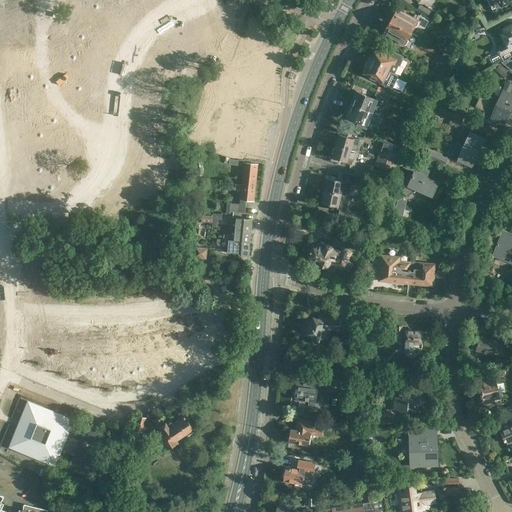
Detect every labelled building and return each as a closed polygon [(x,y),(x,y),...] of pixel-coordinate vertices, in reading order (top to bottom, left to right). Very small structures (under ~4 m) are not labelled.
[(4,0),(4,11),(23,12),(24,0),(4,0)] [(116,0),(113,0),(110,3),(120,14),(126,10),(133,17),(141,9),(133,0),(121,0),(119,2),(116,0)] [(133,0),(141,9),(151,2),(149,0),(133,0)] [(510,0),(509,0),(487,0),(492,8),(501,3),(502,4),(510,0)] [(416,10),(427,16),(430,11),(419,5),(416,10)] [(397,10),(391,21),(411,33),(415,26),(419,28),(420,28),(425,29),(429,20),(419,14),(419,15),(416,14),(414,18),(413,19),(397,10)] [(4,11),(3,22),(23,22),(23,12),(4,11)] [(202,33),(195,34),(197,48),(204,47),(204,42),(216,40),(215,31),(216,31),(215,24),(213,24),(212,17),(205,18),(205,20),(200,21),(202,33)] [(478,18),(473,27),(477,31),(484,27),(478,18)] [(99,30),(93,41),(111,51),(117,39),(108,35),(110,28),(97,21),(93,28),(99,30)] [(411,33),(391,21),(384,32),(400,42),(400,43),(405,46),(406,45),(409,47),(412,42),(407,40),(411,33)] [(3,22),(2,34),(9,33),(8,36),(16,36),(16,34),(21,35),(22,31),(22,30),(23,22),(3,22)] [(511,22),(500,29),(506,40),(497,45),(502,56),(511,51),(511,22)] [(253,34),(249,45),(268,52),(272,41),(265,39),(265,36),(259,35),(258,36),(253,34)] [(84,48),(79,55),(94,62),(98,56),(107,61),(111,51),(93,41),(89,52),(84,48)] [(161,50),(158,54),(168,62),(164,66),(176,74),(180,68),(176,65),(183,54),(163,42),(159,49),(161,50)] [(250,46),(246,58),(264,64),(268,52),(250,46)] [(371,56),(368,62),(391,72),(396,75),(400,66),(401,66),(404,60),(402,60),(404,57),(390,49),(387,54),(377,49),(376,51),(375,51),(373,55),(371,56)] [(10,69),(0,72),(3,84),(10,82),(23,77),(20,66),(25,65),(23,58),(8,63),(10,69)] [(246,58),(241,68),(261,75),(264,64),(246,58)] [(400,77),(391,72),(368,62),(365,67),(366,69),(364,74),(378,81),(377,82),(394,90),(400,77)] [(494,70),(504,79),(509,73),(499,64),(494,70)] [(241,68),(237,79),(257,86),(261,75),(241,68)] [(89,75),(74,75),(76,78),(79,82),(78,95),(99,96),(100,84),(89,84),(89,75)] [(10,82),(3,84),(7,95),(19,92),(21,99),(34,95),(32,89),(27,90),(23,77),(23,78),(10,82)] [(500,96),(496,104),(511,110),(511,106),(511,93),(509,92),(511,86),(511,84),(506,82),(503,89),(498,87),(495,94),(500,96)] [(141,91),(140,102),(158,105),(160,95),(168,96),(169,87),(153,84),(152,92),(141,91)] [(356,91),(351,104),(378,115),(381,108),(384,109),(385,107),(386,108),(388,102),(387,102),(388,100),(381,97),(383,93),(378,91),(376,96),(377,96),(376,100),(356,91)] [(71,106),(71,114),(86,115),(87,108),(98,108),(99,96),(78,95),(77,106),(71,106)] [(232,96),(230,108),(250,111),(252,100),(232,96)] [(139,102),(137,114),(146,115),(145,124),(162,127),(164,118),(156,117),(158,105),(139,102)] [(351,104),(346,117),(368,125),(370,121),(376,124),(380,116),(378,115),(351,104)] [(511,110),(496,104),(490,118),(504,124),(511,110)] [(453,107),(451,113),(463,119),(466,113),(453,107)] [(230,108),(227,119),(247,123),(250,111),(230,108)] [(459,126),(459,124),(460,125),(463,119),(451,113),(451,114),(446,111),(443,117),(451,121),(449,121),(448,124),(449,126),(451,127),(453,126),(454,128),(456,129),(458,128),(459,126)] [(27,122),(17,123),(18,134),(37,133),(37,121),(42,121),(43,112),(28,114),(27,122)] [(227,119),(225,131),(245,135),(247,123),(227,119)] [(463,127),(456,143),(477,153),(484,138),(470,132),(470,130),(463,127)] [(80,128),(65,128),(66,136),(70,136),(70,149),(93,149),(93,141),(91,141),(91,136),(80,136),(80,128)] [(225,131),(222,142),(227,143),(226,146),(234,147),(234,144),(242,146),(245,135),(225,131)] [(37,133),(18,134),(19,146),(30,146),(31,153),(46,152),(46,144),(39,145),(37,133)] [(340,134),(336,146),(358,153),(362,142),(359,141),(359,140),(350,137),(351,135),(345,133),(344,136),(340,134)] [(134,144),(130,156),(150,162),(153,152),(159,154),(162,146),(147,141),(144,148),(134,144)] [(381,141),(376,158),(395,164),(401,148),(381,141)] [(456,162),(457,160),(471,166),(477,153),(456,143),(449,159),(456,162)] [(358,153),(336,146),(332,157),(337,159),(337,161),(351,165),(353,159),(356,160),(358,153)] [(427,151),(424,160),(444,168),(447,159),(427,151)] [(130,156),(126,167),(136,171),(134,177),(147,182),(150,175),(145,174),(150,162),(130,156)] [(373,168),(392,174),(395,164),(376,158),(373,168)] [(230,160),(229,164),(244,166),(243,178),(242,179),(256,180),(256,179),(257,165),(253,164),(245,163),(245,161),(235,160),(230,160)] [(413,172),(407,186),(402,190),(407,197),(417,190),(431,196),(438,182),(426,177),(429,170),(406,160),(403,167),(413,172)] [(25,179),(24,192),(48,189),(47,176),(51,176),(50,169),(36,170),(36,178),(25,179)] [(327,178),(325,190),(348,196),(348,195),(350,195),(353,182),(356,183),(358,176),(346,173),(344,180),(344,182),(327,178)] [(232,184),(232,190),(241,191),(240,200),(254,201),(256,183),(256,180),(242,179),(242,185),(232,184)] [(325,190),(322,203),(338,207),(338,209),(346,211),(350,196),(348,196),(325,190)] [(107,196),(103,202),(120,217),(128,206),(132,209),(137,203),(124,194),(120,200),(112,194),(109,198),(107,196)] [(226,203),(225,214),(230,214),(230,212),(233,212),(239,213),(239,212),(244,212),(244,205),(229,204),(229,203),(226,203)] [(338,216),(349,219),(359,221),(360,216),(339,211),(338,216)] [(211,228),(216,228),(217,220),(221,220),(221,214),(212,214),(211,228)] [(232,217),(231,229),(251,231),(252,219),(232,217)] [(224,234),(223,239),(249,242),(251,231),(231,229),(230,235),(224,234)] [(511,233),(503,230),(492,256),(502,260),(511,264),(511,233)] [(382,253),(382,247),(379,246),(380,234),(372,233),(370,257),(378,258),(378,253),(382,253)] [(217,239),(217,243),(218,243),(218,245),(227,246),(226,253),(238,254),(238,255),(248,256),(249,242),(223,239),(217,239)] [(343,270),(343,269),(349,271),(352,263),(347,261),(350,252),(341,248),(339,253),(337,253),(337,252),(332,249),(333,247),(326,244),(325,246),(318,243),(316,248),(315,248),(314,249),(312,248),(309,256),(311,257),(310,258),(319,262),(319,264),(327,267),(329,264),(343,270)] [(196,247),(195,257),(205,258),(206,249),(196,247)] [(396,282),(405,283),(408,283),(410,262),(407,262),(405,262),(404,261),(400,261),(398,262),(399,258),(381,256),(380,268),(381,268),(381,272),(380,273),(379,274),(379,275),(379,276),(379,278),(380,279),(382,280),(383,281),(385,281),(386,280),(387,280),(396,280),(396,282)] [(434,264),(410,262),(408,283),(425,285),(426,284),(428,283),(429,281),(430,279),(430,277),(433,278),(434,264)] [(212,314),(197,317),(200,337),(215,335),(212,314)] [(338,316),(337,320),(319,315),(318,319),(313,318),(313,320),(307,318),(305,324),(303,324),(301,331),(303,332),(302,334),(310,336),(309,338),(312,339),(312,340),(312,341),(313,342),(313,343),(314,344),(315,344),(317,344),(318,343),(319,342),(319,341),(320,339),(323,339),(327,324),(342,329),(345,318),(338,316)] [(197,317),(185,320),(188,340),(200,337),(197,317)] [(185,320),(173,322),(177,342),(188,340),(185,320)] [(173,322),(162,324),(165,344),(177,342),(173,322)] [(162,324),(151,326),(155,346),(165,344),(162,324)] [(151,326),(140,328),(144,348),(155,346),(151,326)] [(404,343),(404,350),(413,351),(413,344),(422,344),(423,331),(405,330),(404,343)] [(49,343),(46,342),(46,349),(49,349),(48,353),(60,353),(60,333),(49,334),(49,343)] [(60,333),(60,354),(71,354),(71,353),(71,333),(60,333)] [(82,333),(71,333),(71,353),(83,353),(82,333)] [(93,333),(82,333),(83,353),(94,352),(93,333)] [(105,333),(93,333),(94,352),(105,352),(105,333)] [(105,333),(105,352),(117,352),(117,333),(105,333)] [(476,350),(477,350),(476,355),(488,357),(488,354),(489,354),(490,353),(501,355),(503,340),(479,336),(476,350)] [(368,389),(379,390),(381,377),(369,375),(369,379),(368,384),(368,387),(369,387),(368,389)] [(478,379),(484,401),(494,399),(493,394),(499,393),(495,375),(478,379)] [(297,382),(295,398),(308,400),(307,406),(314,407),(315,401),(317,388),(323,389),(329,390),(330,382),(324,382),(311,380),(311,384),(297,382)] [(335,388),(349,390),(350,382),(336,380),(335,388)] [(387,409),(394,410),(407,412),(407,408),(419,410),(421,396),(417,396),(418,391),(390,388),(389,388),(387,400),(388,400),(387,409)] [(66,437),(72,421),(29,403),(11,446),(54,464),(61,448),(74,454),(68,470),(88,478),(106,435),(86,427),(79,443),(66,437)] [(507,441),(508,443),(508,445),(511,442),(511,411),(509,413),(511,420),(511,424),(500,430),(504,438),(503,439),(504,441),(507,441)] [(140,416),(136,431),(141,432),(146,418),(141,416),(140,416)] [(171,421),(168,424),(166,422),(164,424),(159,417),(153,421),(160,431),(158,433),(169,449),(171,448),(172,448),(175,446),(175,445),(178,443),(176,440),(186,434),(188,437),(195,432),(189,422),(190,421),(188,419),(187,419),(185,416),(173,424),(171,421)] [(291,429),(289,442),(309,445),(311,435),(322,437),(324,422),(297,418),(296,430),(291,429)] [(437,465),(437,447),(434,447),(433,430),(409,430),(410,466),(437,465)] [(286,467),(283,481),(295,483),(294,485),(301,486),(301,484),(302,484),(303,483),(310,484),(312,473),(314,463),(299,460),(297,469),(286,467)] [(458,495),(457,479),(446,479),(446,495),(458,495)] [(396,509),(402,508),(402,511),(408,511),(423,510),(422,504),(436,502),(434,490),(416,493),(415,481),(398,483),(400,496),(400,498),(395,498),(396,509)] [(382,483),(383,493),(394,492),(393,482),(382,483)] [(370,507),(363,508),(363,504),(332,509),(332,511),(378,511),(375,491),(368,492),(369,496),(370,507)]
